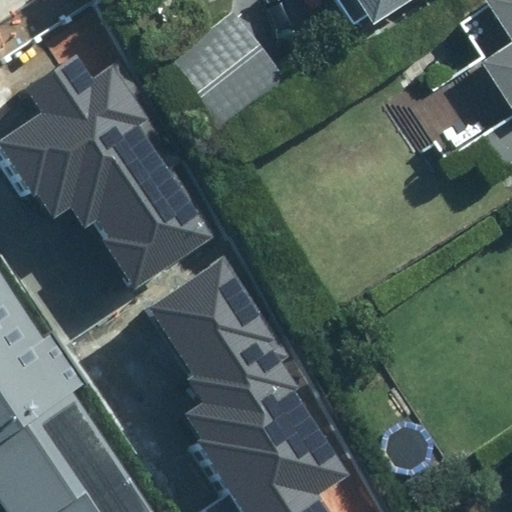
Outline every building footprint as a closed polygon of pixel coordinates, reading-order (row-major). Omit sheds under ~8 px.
[(345,0),(360,22),(394,0),(345,0)] [(511,0),(477,0),(504,40),(472,60),(511,121),(511,120),(511,0)] [(282,82),(225,9),(157,61),(215,134),(282,82)] [(65,225),(115,310),(224,246),(119,68),(113,72),(100,50),(46,81),(59,103),(10,131),(41,184),(21,196),(45,237),(65,225)] [(286,351),(224,246),(115,310),(177,415),(286,351)] [(0,511),(141,511),(148,508),(0,282),(0,511)] [(297,511),(312,503),(287,462),(241,490),(253,511),(297,511)]
